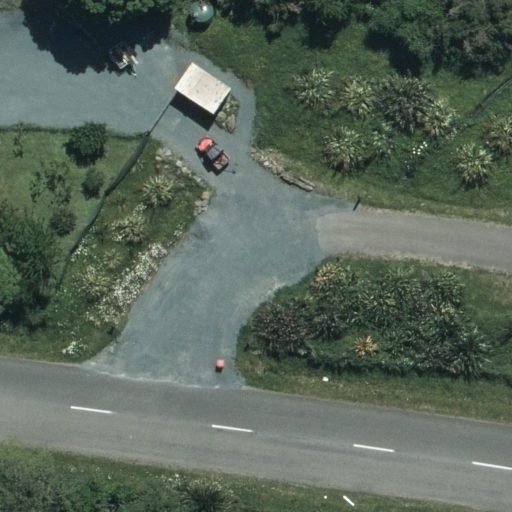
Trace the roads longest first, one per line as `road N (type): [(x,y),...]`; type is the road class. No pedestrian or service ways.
road 1 (unclassified): [(511,471),(0,398)]
road 2 (track): [(147,417),(198,310),(264,250),(301,232),(352,227),(511,248)]
